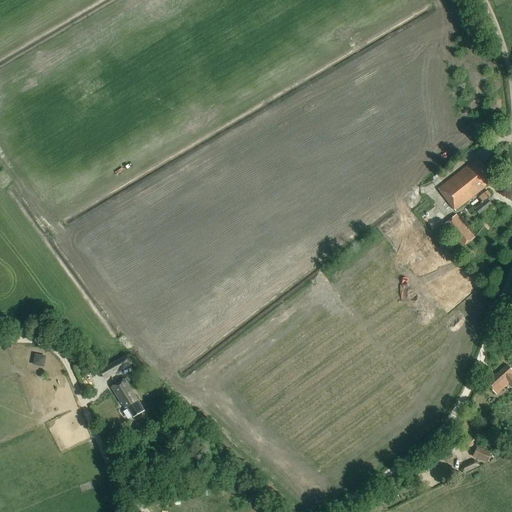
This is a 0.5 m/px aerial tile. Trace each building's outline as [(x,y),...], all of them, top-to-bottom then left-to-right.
[(489,179),(493,176),(489,170),(487,171),(476,157),(438,189),(455,210),(491,181),(489,179)] [(483,202),(475,209),(479,215),(492,205),(488,200),(492,196),(487,190),(479,197),(483,202)] [(475,237),(456,214),(444,224),(463,247),(475,237)] [(34,363),(45,366),(48,356),(37,352),(34,363)] [(100,370),(105,380),(133,365),(127,355),(100,370)] [(95,362),(85,368),(88,374),(98,368),(95,362)] [(511,370),(507,364),(495,375),(494,374),(484,383),(495,395),(508,383),(511,386),(511,370)] [(134,417),(145,410),(125,378),(112,386),(125,408),(127,406),(134,417)] [(476,431),(464,441),(469,448),(483,437),(481,434),(479,435),(476,431)] [(477,446),(474,453),(477,454),(475,458),(486,463),(490,452),(477,446)] [(474,461),(461,466),(460,469),(462,474),(479,466),(478,462),(474,461)]
